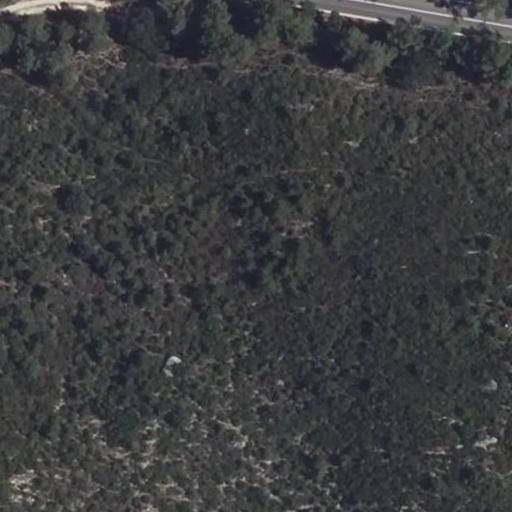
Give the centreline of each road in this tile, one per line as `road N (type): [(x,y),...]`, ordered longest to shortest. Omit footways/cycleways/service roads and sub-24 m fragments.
road 1 (unknown): [(0,37),(62,17),(187,13),(222,0)]
road 2 (primary): [(511,21),(382,0)]
